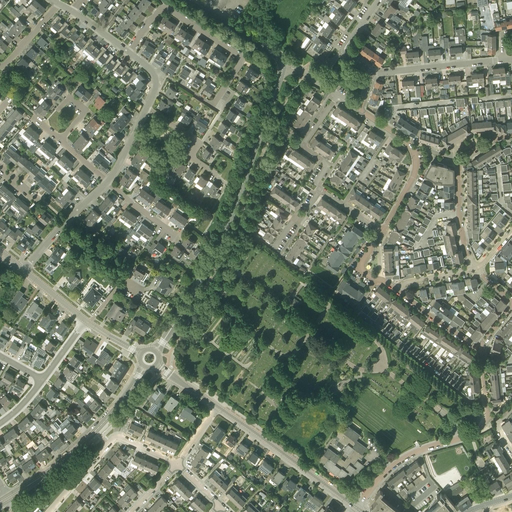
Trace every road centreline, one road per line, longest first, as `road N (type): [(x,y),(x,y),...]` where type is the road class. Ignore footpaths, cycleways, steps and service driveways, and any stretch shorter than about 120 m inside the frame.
road 1 (tertiary): [(155,351),(227,226),(282,64)]
road 2 (residential): [(182,86),(212,103),(241,59),(168,9),(158,9),(129,52)]
road 3 (tertiary): [(8,497),(96,430),(144,366)]
road 4 (tertiary): [(356,507),(216,406)]
road 5 (residential): [(356,507),(392,465),(476,431),(487,415)]
road 6 (residential): [(381,231),(412,177),(414,157),(405,140),(360,109)]
road 7 (residential): [(372,73),(503,60)]
road 8 (residential): [(21,267),(107,181)]
